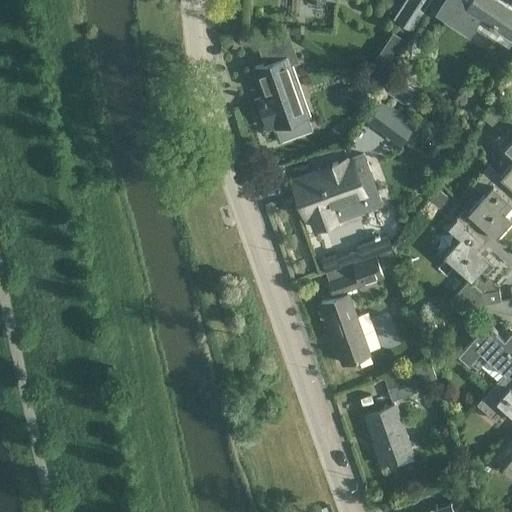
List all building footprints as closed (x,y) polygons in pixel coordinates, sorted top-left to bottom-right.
[(405,0),(394,18),(411,29),(429,2),(429,0),(405,0)] [(444,0),(437,11),(467,31),(474,22),(505,43),(511,32),(511,9),(497,0),(444,0)] [(266,63),(255,66),(265,95),(263,96),(264,97),(258,100),(267,125),(275,122),(276,125),(306,114),(294,82),(290,84),(283,64),(295,59),(285,30),(257,40),(266,63)] [(415,123),(383,100),(369,119),(401,142),(415,123)] [(488,163),(511,184),(511,135),(503,146),(511,153),(511,159),(500,173),(488,163)] [(319,170),(293,179),(306,217),(310,216),(314,227),(382,203),(364,153),(347,160),(347,158),(318,168),(319,170)] [(511,184),(488,163),(472,182),(483,192),(468,210),(496,233),(511,214),(511,213),(505,207),(511,199),(511,184)] [(496,233),(468,210),(464,206),(447,225),(459,235),(444,252),(470,275),(449,298),(451,309),(503,299),(500,287),(498,288),(486,278),(484,280),(476,273),(489,257),(481,250),(496,233)] [(320,257),(325,270),(340,264),(336,251),(320,257)] [(346,288),(382,276),(375,255),(352,263),(355,272),(329,281),(333,294),(335,293),(336,296),(321,302),(342,362),(369,352),(348,292),(347,292),(346,288)] [(489,355),(507,371),(511,365),(511,327),(506,335),(488,319),(460,351),(478,367),(489,355)] [(428,360),(384,376),(392,400),(425,388),(421,377),(433,372),(428,360)] [(511,375),(507,371),(479,402),(497,418),(507,407),(511,410),(511,375)] [(382,463),(412,453),(394,403),(365,414),(382,463)] [(511,438),(506,445),(505,443),(493,456),(511,472),(511,438)] [(452,494),(476,485),(471,472),(447,481),(452,494)] [(435,507),(420,511),(454,511),(451,502),(435,508),(435,507)]
